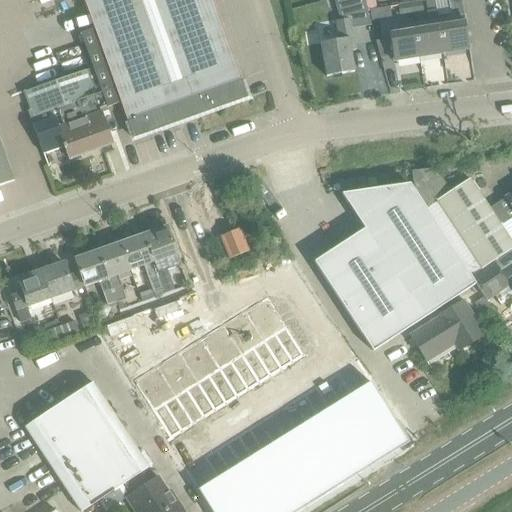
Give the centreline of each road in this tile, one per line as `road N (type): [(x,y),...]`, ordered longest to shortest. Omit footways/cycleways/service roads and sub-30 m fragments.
road 1 (tertiary): [(0,239),(287,141)]
road 2 (tertiary): [(287,141),(511,105)]
road 3 (primary): [(363,511),(511,420)]
road 4 (unclassified): [(250,0),(287,141)]
